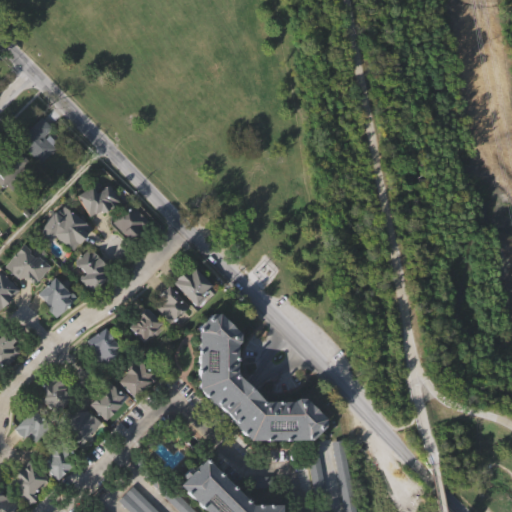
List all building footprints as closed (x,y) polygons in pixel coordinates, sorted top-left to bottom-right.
[(42,136),(47,141),(49,139),(53,143),(51,145),(54,148),(39,163),(17,140),(40,119),(50,129),(42,136)] [(20,182),(11,191),(4,183),(0,187),(0,155),(12,144),(27,161),(13,174),(20,182)] [(41,192),(55,177),(43,165),(51,156),(40,145),(18,169),(41,192)] [(0,213),(5,218),(32,194),(17,177),(0,192),(0,213)] [(106,183),(116,201),(85,217),(72,193),(87,185),(91,191),(106,183)] [(135,237),(128,243),(109,221),(129,203),(145,222),(136,230),(139,233),(135,237)] [(79,237),(70,248),(47,231),(51,227),(48,224),(54,216),(51,214),(58,204),(84,224),(81,228),(84,230),(79,237)] [(92,214),(76,222),(89,246),(119,230),(110,213),(95,220),(92,214)] [(49,272),(55,264),(72,278),(91,256),(62,232),(37,262),(49,272)] [(130,269),(149,252),(131,232),(112,249),(130,269)] [(26,252),(33,258),(35,255),(48,266),(35,281),(30,281),(30,278),(23,279),(23,277),(18,278),(2,266),(21,243),(29,249),(26,252)] [(105,274),(87,291),(76,279),(82,273),(73,263),(88,248),(101,262),(97,266),(105,274)] [(189,263),(216,288),(207,297),(203,292),(202,297),(194,305),(170,281),(181,268),(183,270),(189,263)] [(0,272),(17,288),(0,306),(0,272)] [(50,294),(23,272),(7,292),(34,314),(50,294)] [(50,276),(63,290),(66,287),(75,297),(56,316),(33,293),(50,276)] [(79,307),(90,319),(111,300),(89,276),(74,289),(85,301),(79,307)] [(187,305),(171,323),(153,306),(160,299),(154,294),(164,284),(187,305)] [(171,310),(197,335),(214,317),(189,292),(171,310)] [(0,338),(19,318),(0,300),(0,338)] [(57,345),(77,327),(55,304),(36,322),(57,345)] [(162,327),(155,335),(151,331),(147,335),(146,333),(139,340),(125,326),(142,307),(162,327)] [(255,391),(262,398),(290,398),(296,395),(301,395),(322,415),(322,422),(309,436),(247,436),(195,385),(195,322),(207,310),(216,310),(236,329),(236,337),(233,341),(233,369),(255,391)] [(151,332),(171,351),(188,333),(168,314),(151,332)] [(117,354),(100,367),(90,352),(92,351),(84,340),(103,326),(116,345),(112,348),(117,354)] [(8,343),(13,347),(15,344),(20,348),(2,370),(0,368),(0,330),(1,329),(12,338),(8,343)] [(197,418),(249,468),(257,468),(313,466),(323,456),(323,446),(304,427),(262,428),(235,402),(235,373),(239,369),(238,361),(217,341),(210,341),(196,355),(197,418)] [(85,366),(98,394),(121,383),(108,355),(85,366)] [(154,378),(146,386),(144,384),(131,397),(114,380),(122,372),(121,371),(134,358),(154,378)] [(0,363),(0,393),(4,397),(23,377),(4,359),(0,363)] [(68,394),(52,413),(34,397),(37,393),(32,389),(47,373),(68,394)] [(118,404),(102,420),(85,403),(106,380),(120,395),(114,400),(118,404)] [(117,409),(135,427),(155,405),(137,388),(117,409)] [(99,423),(80,444),(72,437),(74,435),(69,430),(66,434),(53,422),(74,400),(99,423)] [(49,426),(33,443),(24,434),(20,438),(9,427),(29,406),(49,426)] [(46,407),(35,426),(57,439),(68,419),(46,407)] [(88,432),(105,448),(126,426),(109,410),(88,432)] [(86,470),(100,450),(73,431),(59,452),(86,470)] [(31,438),(14,457),(24,466),(28,463),(35,469),(48,454),(31,438)] [(59,439),(77,458),(53,481),(37,463),(45,455),(44,453),(47,450),(46,449),(59,439)] [(219,473),(249,502),(279,502),(278,511),(283,511),(205,511),(176,483),(202,457),(219,473)] [(38,496),(30,505),(6,482),(29,459),(49,478),(35,493),(38,496)] [(333,469),(340,511),(351,511),(344,467),(333,469)] [(40,491),(57,508),(75,490),(59,473),(40,491)] [(309,487),(311,511),(324,511),(321,486),(309,487)] [(42,511),(48,506),(27,488),(8,510),(9,511),(42,511)] [(0,511),(0,493),(7,498),(8,496),(17,503),(10,511),(0,511)]
